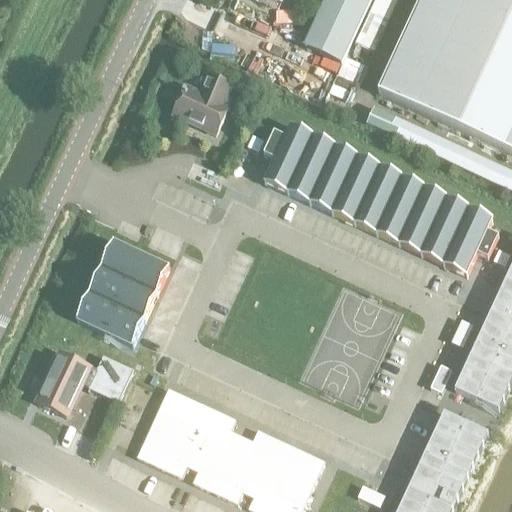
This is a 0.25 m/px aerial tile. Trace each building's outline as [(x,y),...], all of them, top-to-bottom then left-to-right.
[(245,0),(264,9),(265,7),(267,0),(245,0)] [(328,0),(305,52),(342,69),(373,0),(328,0)] [(373,55),(398,0),(378,0),(357,47),(373,55)] [(511,0),(424,0),(379,99),(511,160),(511,0)] [(190,91),(176,119),(218,140),(232,112),(229,110),(236,94),(211,82),(203,98),(190,91)] [(377,107),(368,128),(511,191),(511,171),(446,143),(448,138),(377,107)] [(274,137),(264,160),(275,165),(265,187),(467,281),(478,259),(489,264),(500,242),(488,236),(493,226),(290,132),(286,142),(274,137)] [(253,141),(248,152),(260,157),(265,145),(253,141)] [(114,247),(77,325),(133,351),(170,273),(114,247)] [(498,255),(493,267),(506,272),(511,260),(498,255)] [(511,273),(455,396),(499,416),(511,387),(511,273)] [(462,325),(452,348),(464,353),(474,331),(462,325)] [(64,353),(41,405),(69,418),(80,393),(88,397),(89,395),(119,408),(133,376),(117,369),(104,363),(99,373),(91,370),(93,367),(64,353)] [(441,371),(431,393),(442,398),(453,376),(441,371)] [(169,395),(138,462),(183,483),(188,471),(199,477),(193,488),(238,509),(243,498),(254,503),(249,511),(304,511),(325,467),(258,436),(253,447),(231,436),(236,426),(169,395)] [(445,418),(401,511),(454,511),(489,438),(445,418)]
